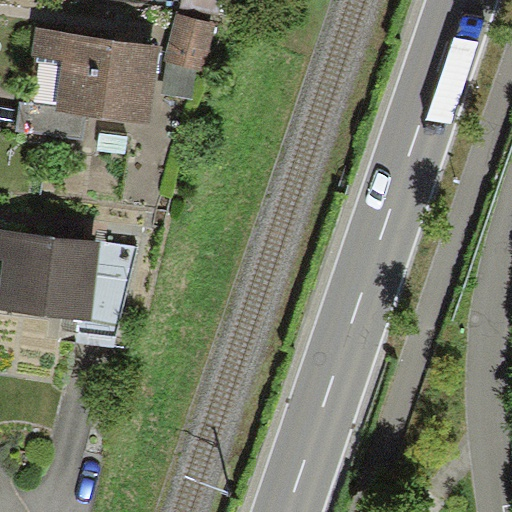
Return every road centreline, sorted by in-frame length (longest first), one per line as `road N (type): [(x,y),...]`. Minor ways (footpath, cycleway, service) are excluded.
road 1 (primary): [(288,511),(462,0)]
road 2 (residential): [(501,511),(490,435),(496,294),(511,246)]
